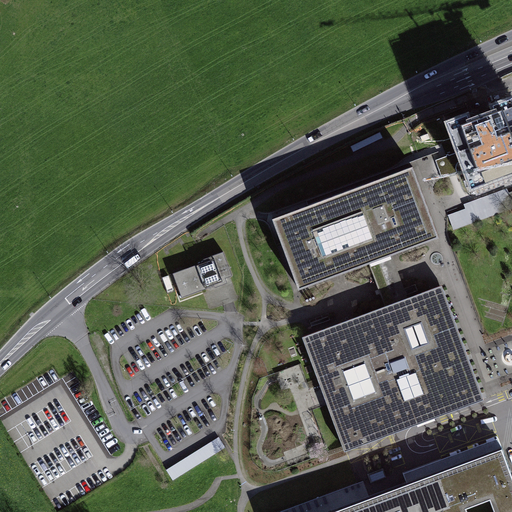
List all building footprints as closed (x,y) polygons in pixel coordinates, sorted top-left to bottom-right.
[(470,122),(467,115),(452,121),(453,122),(450,123),(466,167),(464,168),(466,172),(470,183),(471,183),(472,186),(511,170),(511,102),(511,100),(508,101),(508,100),(493,105),(496,113),(470,122)] [(413,167),(273,218),(299,289),(369,263),(380,259),(439,237),(413,167)] [(498,193),(463,204),(465,209),(449,214),(454,229),(504,213),(498,193)] [(207,265),(178,274),(185,298),(228,283),(226,277),(232,275),(225,254),(206,260),(207,265)] [(385,306),(302,337),(320,385),(335,380),(336,384),(342,383),(346,395),(327,403),(345,451),(484,399),(466,351),(447,358),(444,352),(452,349),(448,338),(460,333),(442,285),(396,302),(385,306)] [(166,464),(172,475),(227,449),(221,437),(166,464)] [(511,511),(511,474),(502,447),(444,469),(441,459),(409,471),(403,473),(407,484),(357,504),(334,511),(511,511)] [(334,511),(357,504),(351,488),(285,511),(334,511)]
